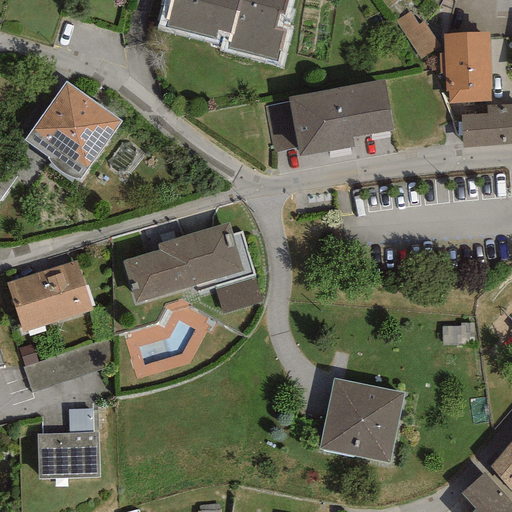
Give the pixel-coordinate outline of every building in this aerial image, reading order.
[(292,0),(160,0),(159,5),(162,6),(157,26),(218,42),(219,37),(221,38),(218,50),(280,66),(290,28),(280,26),(282,17),(288,19),(292,0)] [(418,33),(408,18),(395,27),(422,67),(442,53),(426,29),(418,33)] [(488,32),(442,34),(444,92),(447,91),(448,103),(491,102),(488,32)] [(383,80),(287,98),(288,102),(297,149),(298,157),(353,147),(351,138),(392,130),(383,80)] [(122,121),(65,81),(22,141),(79,181),(122,121)] [(297,149),(288,102),(264,107),(272,154),(297,149)] [(511,104),(486,105),(486,114),(460,115),(463,148),(511,143),(511,104)] [(0,198),(17,175),(0,163),(0,198)] [(159,251),(123,262),(135,304),(195,286),(197,293),(254,276),(241,232),(231,235),(228,223),(157,245),(159,251)] [(75,261),(6,284),(22,333),(92,310),(75,261)] [(222,315),(261,302),(254,278),(214,290),(222,315)] [(113,365),(112,337),(37,363),(25,367),(22,368),(32,394),(113,365)] [(25,367),(37,363),(31,344),(18,349),(25,367)] [(403,393),(332,378),(318,449),(389,464),(403,393)] [(69,433),(92,433),(92,409),(68,410),(69,433)] [(69,433),(36,434),(38,479),(99,478),(98,432),(92,433),(69,433)] [(511,438),(490,466),(511,490),(511,438)] [(511,511),(511,502),(483,472),(460,493),(475,509),(471,511),(511,511)]
